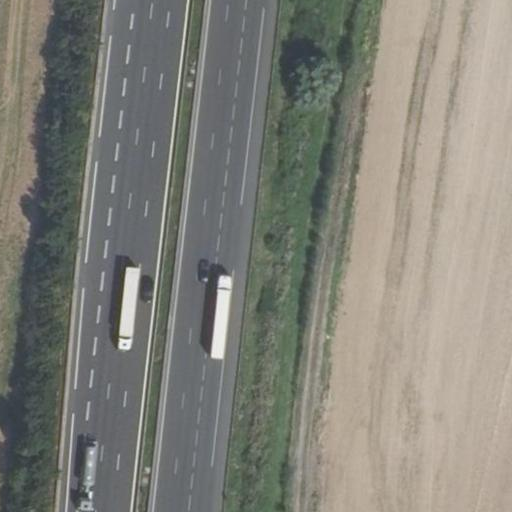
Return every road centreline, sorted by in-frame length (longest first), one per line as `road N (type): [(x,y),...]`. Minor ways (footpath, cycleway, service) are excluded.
road 1 (motorway): [(180,511),(238,0)]
road 2 (motorway): [(154,0),(101,511)]
